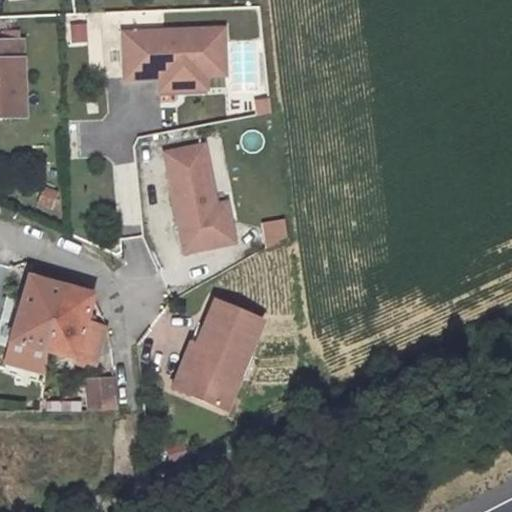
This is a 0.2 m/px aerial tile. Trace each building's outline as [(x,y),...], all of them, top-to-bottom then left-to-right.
[(83,24),(65,27),(68,46),(87,43),(83,24)] [(223,29),(122,34),(124,79),(159,78),(205,76),(225,75),(223,29)] [(0,42),(0,117),(24,117),(21,42),(0,42)] [(159,78),(159,91),(206,89),(205,76),(159,78)] [(258,115),(271,112),(269,99),(255,102),(258,115)] [(203,146),(164,154),(184,253),(223,245),(215,205),(203,146)] [(134,164),(113,166),(118,231),(139,230),(134,164)] [(39,187),(33,207),(50,212),(56,192),(39,187)] [(226,203),(215,205),(223,245),(234,243),(226,203)] [(282,219),(259,224),(264,249),(287,244),(282,219)] [(28,277),(9,341),(74,359),(93,364),(103,328),(84,323),(92,296),(28,277)] [(262,321),(214,301),(196,345),(195,346),(209,352),(191,397),(225,411),(262,321)] [(190,343),(171,389),(191,397),(209,352),(195,346),(196,345),(190,343)] [(85,379),(89,411),(117,411),(113,378),(85,379)] [(78,414),(78,403),(48,403),(48,413),(78,414)] [(165,465),(186,459),(181,443),(160,448),(165,465)]
